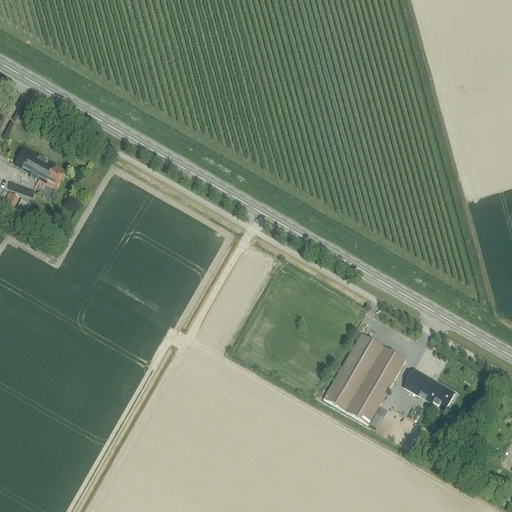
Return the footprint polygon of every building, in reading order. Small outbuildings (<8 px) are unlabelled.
[(57,192),(67,174),(26,151),(16,168),(57,192)] [(10,215),(19,199),(11,195),(2,210),(10,215)] [(25,217),(31,207),(21,201),(15,211),(25,217)] [(361,336),(323,401),(368,427),(406,362),(361,336)] [(444,413),(454,396),(413,372),(403,390),(444,413)]
